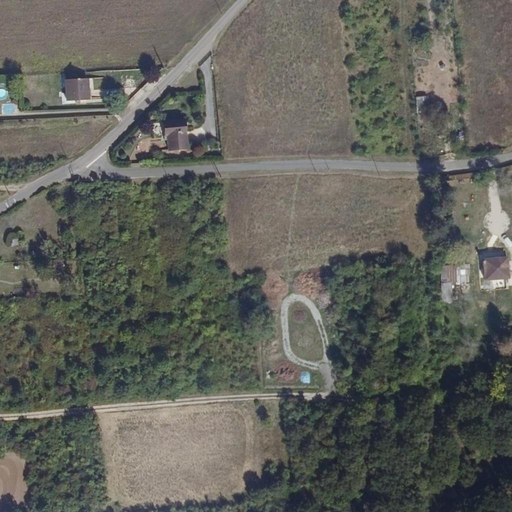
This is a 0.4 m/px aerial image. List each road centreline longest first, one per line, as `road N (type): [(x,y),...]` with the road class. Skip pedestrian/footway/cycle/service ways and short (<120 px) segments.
road 1 (track): [(0,416),(367,390),(411,397),(511,372)]
road 2 (residential): [(81,163),(117,174),(308,161),(444,167),(511,153)]
road 3 (unclassified): [(141,110),(242,0)]
